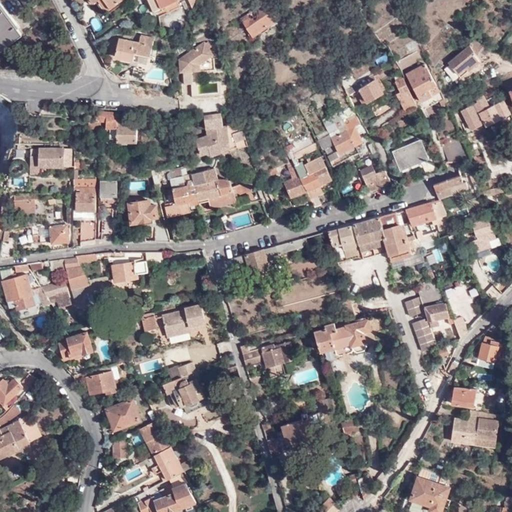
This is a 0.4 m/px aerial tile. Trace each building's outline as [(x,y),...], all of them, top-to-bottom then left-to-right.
[(15,27),(18,25),(0,0),(0,45),(1,48),(20,33),(15,27)] [(22,0),(30,10),(42,2),(40,0),(22,0)] [(99,0),(107,10),(121,0),(99,0)] [(149,0),(154,11),(161,7),(158,0),(149,0)] [(268,13),(261,5),(240,19),(252,35),(259,31),(261,33),(267,29),(266,26),(279,17),(274,10),(268,13)] [(81,15),(87,26),(100,19),(96,8),(81,15)] [(397,30),(392,22),(379,31),(385,39),(397,30)] [(135,53),(150,55),(154,38),(141,36),(139,43),(119,39),(115,57),(134,60),(134,59),(135,53)] [(486,48),(472,38),(468,44),(449,59),(458,73),(480,58),(486,48)] [(209,47),(205,41),(204,40),(180,56),(181,70),(215,68),(213,53),(209,47)] [(420,58),(416,50),(397,60),(401,68),(420,58)] [(148,62),(150,55),(135,53),(134,59),(148,62)] [(435,84),(428,72),(424,64),(405,74),(420,101),(431,95),(428,88),(435,84)] [(371,74),(344,89),(347,96),(358,89),(360,93),(357,96),(362,105),(366,102),(366,103),(382,93),(371,74)] [(406,85),(402,76),(394,80),(399,89),(406,85)] [(438,91),(435,84),(428,88),(431,95),(438,91)] [(406,85),(399,89),(400,91),(396,93),(404,109),(415,103),(406,85)] [(327,98),(322,88),(310,96),(313,104),(316,101),(318,104),(327,98)] [(503,100),(479,113),(485,125),(486,126),(509,114),(503,100)] [(427,109),(428,116),(440,114),(438,107),(427,109)] [(131,123),(119,123),(119,112),(100,111),(99,120),(92,119),(92,127),(104,128),(106,127),(112,127),(111,137),(118,138),(118,140),(138,141),(139,122),(131,122),(131,123)] [(213,126),(222,124),(220,111),(211,112),(213,126)] [(342,124),(336,111),(320,119),(326,130),(327,131),(342,124)] [(210,126),(213,126),(211,112),(203,113),(205,127),(206,126),(210,126)] [(485,125),(479,113),(474,116),(472,113),(468,116),(475,129),(479,126),(481,128),(485,125)] [(356,118),(342,124),(345,130),(353,146),(361,142),(358,134),(364,131),(360,123),(351,128),(350,125),(358,122),(356,118)] [(242,131),(241,129),(227,133),(225,124),(222,124),(213,126),(210,126),(211,137),(196,142),(200,153),(209,151),(211,154),(236,146),(235,141),(244,138),(242,131)] [(345,130),(342,124),(327,131),(330,137),(345,130)] [(195,138),(196,142),(211,137),(210,126),(206,126),(207,134),(195,138)] [(338,153),(353,146),(345,130),(330,137),(327,131),(326,130),(314,136),(318,143),(327,139),(330,144),(332,143),(338,153)] [(307,133),(283,146),(288,154),(311,141),(307,133)] [(327,139),(318,143),(321,148),(323,147),(330,144),(327,139)] [(311,141),(288,154),(290,159),(314,146),(311,141)] [(428,175),(439,171),(433,161),(431,155),(427,158),(421,141),(393,151),(400,170),(421,162),(428,175)] [(375,152),(371,143),(366,146),(371,155),(375,152)] [(333,149),(330,144),(323,147),(325,153),(333,149)] [(442,148),(448,162),(456,162),(448,145),(442,148)] [(70,149),(38,148),(38,155),(29,155),(29,173),(39,173),(39,166),(70,166),(70,149)] [(325,157),(328,162),(336,158),(334,152),(325,157)] [(305,189),(318,183),(330,177),(319,155),(298,165),(296,161),(293,162),(294,166),(305,189)] [(294,166),(293,162),(290,159),(282,163),(285,167),(286,171),(288,170),(294,166)] [(274,173),(285,167),(282,163),(272,169),(274,173)] [(375,173),(371,164),(359,169),(369,191),(379,188),(378,186),(381,185),(381,188),(391,185),(388,180),(384,169),(375,173)] [(290,197),(305,189),(294,166),(288,170),(291,177),(283,181),(290,197)] [(195,184),(192,173),(188,174),(186,168),(173,171),(174,177),(171,178),(177,203),(165,206),(167,217),(202,209),(195,184)] [(215,168),(195,173),(192,173),(195,184),(217,179),(217,176),(215,168)] [(262,179),(274,173),(272,169),(260,175),(262,179)] [(392,185),(384,169),(388,180),(391,185),(392,185)] [(479,184),(474,170),(468,172),(472,186),(479,184)] [(463,183),(460,175),(434,185),(439,199),(440,198),(468,188),(466,182),(463,183)] [(230,178),(217,176),(217,179),(195,184),(202,209),(236,201),(234,192),(253,185),(251,178),(232,185),(230,178)] [(94,179),(74,178),(74,187),(81,187),(81,191),(76,191),(76,210),(95,210),(96,188),(94,188),(94,179)] [(101,192),(99,193),(99,211),(116,211),(117,178),(101,178),(101,192)] [(309,196),(315,193),(322,190),(318,183),(305,189),(309,196)] [(7,191),(0,187),(0,198),(5,201),(8,203),(10,196),(7,191)] [(501,193),(498,187),(482,193),(483,195),(484,198),(501,193)] [(265,197),(269,208),(272,206),(271,203),(282,197),(278,191),(265,197)] [(14,195),(14,196),(15,209),(34,208),(33,193),(14,195)] [(314,207),(321,205),(315,193),(309,196),(314,207)] [(149,205),(148,200),(130,202),(132,221),(150,219),(150,217),(158,216),(157,205),(149,205)] [(456,250),(461,248),(452,228),(441,200),(406,209),(412,225),(435,219),(442,235),(449,233),(456,250)] [(0,214),(0,229),(2,225),(8,203),(5,201),(0,214)] [(399,223),(396,213),(354,224),(363,257),(384,252),(382,244),(385,243),(391,260),(413,254),(407,236),(406,236),(405,231),(403,231),(401,223),(399,223)] [(494,238),(489,217),(473,222),(472,222),(477,238),(474,239),(475,242),(477,242),(477,243),(494,238)] [(101,220),(100,237),(116,236),(116,221),(101,220)] [(80,221),(80,241),(96,239),(95,221),(80,221)] [(470,223),(459,226),(461,233),(472,230),(470,223)] [(52,243),(69,241),(67,226),(67,225),(49,227),(49,225),(33,226),(33,227),(34,235),(40,234),(42,242),(52,240),(52,243)] [(358,252),(351,225),(329,231),(333,245),(342,243),(345,256),(358,252)] [(171,241),(167,228),(155,228),(156,241),(171,241)] [(305,242),(303,237),(217,263),(221,277),(252,269),(254,279),(270,274),(268,267),(269,266),(268,260),(279,257),(278,252),(303,246),(305,242)] [(471,246),(468,239),(460,242),(462,249),(471,246)] [(3,240),(0,254),(0,258),(14,257),(17,240),(9,240),(3,240)] [(432,249),(436,263),(444,260),(440,246),(432,249)] [(164,264),(162,252),(147,251),(148,261),(115,265),(116,282),(139,279),(138,274),(149,272),(148,267),(164,264)] [(97,260),(96,253),(75,255),(76,257),(79,262),(97,260)] [(79,262),(76,257),(49,260),(49,263),(48,264),(49,266),(51,266),(51,269),(66,267),(77,306),(91,303),(88,291),(93,291),(87,278),(79,262)] [(43,268),(42,261),(27,264),(31,270),(43,268)] [(10,269),(0,271),(2,280),(13,277),(10,269)] [(35,304),(27,274),(3,280),(10,307),(18,305),(18,308),(35,304)] [(93,291),(94,293),(112,289),(109,274),(87,278),(93,291)] [(66,283),(42,287),(43,289),(51,301),(56,310),(60,309),(58,304),(70,302),(66,283)] [(42,304),(51,301),(43,289),(37,290),(42,304)] [(228,303),(240,300),(238,295),(227,298),(228,303)] [(422,309),(417,295),(402,300),(407,315),(422,309)] [(445,323),(453,321),(444,302),(423,305),(427,319),(425,320),(428,326),(436,325),(434,318),(442,317),(445,323)] [(168,336),(191,330),(190,326),(198,324),(197,320),(205,318),(201,304),(185,308),(186,309),(163,315),(168,336)] [(145,331),(158,328),(155,315),(143,318),(145,331)] [(327,329),(314,332),(320,351),(333,348),(333,349),(351,345),(352,350),(357,353),(364,352),(367,346),(363,332),(372,329),(369,319),(367,320),(366,317),(356,320),(357,322),(349,324),(348,322),(335,326),(334,323),(326,326),(327,329)] [(428,326),(425,320),(422,321),(421,317),(410,321),(420,349),(435,344),(428,326)] [(503,327),(502,317),(487,329),(492,336),(503,327)] [(113,330),(106,318),(94,321),(98,335),(113,330)] [(460,339),(467,331),(462,320),(454,323),(460,339)] [(70,353),(70,357),(93,350),(87,332),(68,338),(68,340),(59,343),(63,355),(70,353)] [(490,341),(491,339),(484,337),(480,343),(476,365),(491,368),(492,362),(503,364),(502,345),(497,344),(497,342),(490,341)] [(249,344),(241,346),(241,347),(247,367),(266,361),(268,367),(295,359),(290,342),(275,347),(274,345),(250,352),(249,344)] [(182,376),(196,371),(193,361),(180,366),(179,367),(182,376)] [(112,365),(115,378),(120,377),(117,364),(112,365)] [(173,380),(182,376),(179,367),(180,366),(179,364),(168,368),(173,380)] [(69,368),(70,372),(74,376),(87,372),(85,365),(69,368)] [(115,378),(112,365),(87,372),(74,376),(79,383),(89,380),(92,394),(108,391),(108,393),(118,390),(115,378)] [(208,404),(204,395),(207,393),(200,378),(207,375),(204,368),(196,371),(182,376),(173,380),(160,385),(162,389),(166,387),(174,407),(183,403),(187,412),(208,404)] [(35,378),(28,374),(21,382),(28,387),(35,378)] [(14,378),(8,384),(3,378),(0,380),(0,400),(3,404),(21,386),(14,378)] [(450,388),(449,403),(467,406),(468,389),(450,388)] [(310,406),(312,412),(330,407),(335,405),(334,399),(310,406)] [(141,420),(134,400),(103,410),(106,421),(112,419),(115,429),(141,420)] [(0,458),(20,449),(18,447),(28,442),(26,438),(33,435),(28,423),(21,426),(19,421),(0,429),(0,425),(19,412),(14,404),(0,418),(0,458)] [(497,415),(467,409),(466,422),(451,420),(448,445),(493,450),(497,415)] [(322,424),(320,414),(307,417),(305,420),(284,426),(289,443),(315,436),(312,427),(322,424)] [(340,420),(345,439),(353,437),(351,430),(356,428),(355,420),(351,421),(351,418),(340,420)] [(156,421),(140,429),(153,454),(168,446),(156,421)] [(113,442),(125,436),(127,435),(127,434),(112,441),(112,442),(113,442)] [(112,451),(122,451),(122,444),(127,444),(127,435),(125,436),(113,442),(112,442),(112,451)] [(275,440),(267,442),(271,454),(278,453),(275,440)] [(164,482),(182,472),(191,468),(188,461),(182,464),(180,460),(186,457),(179,443),(156,454),(161,465),(154,468),(157,475),(165,471),(166,473),(161,475),(164,482)] [(113,458),(128,457),(127,444),(122,444),(122,451),(112,451),(113,458)] [(449,478),(420,466),(410,498),(430,505),(429,509),(436,511),(440,511),(451,480),(449,478)] [(449,478),(451,480),(457,482),(467,485),(469,478),(452,470),(449,478)] [(357,481),(355,474),(349,475),(352,485),(358,484),(357,481)] [(357,481),(359,487),(363,500),(372,490),(368,486),(372,481),(366,475),(357,481)] [(197,501),(186,481),(174,486),(172,483),(158,490),(156,486),(144,492),(134,497),(141,511),(153,511),(159,510),(159,511),(173,511),(183,509),(182,507),(197,501)] [(503,511),(511,511),(511,498),(506,496),(505,509),(502,508),(501,511),(503,511)] [(141,511),(133,497),(103,511),(141,511)] [(315,511),(335,511),(340,507),(329,498),(315,511)]
